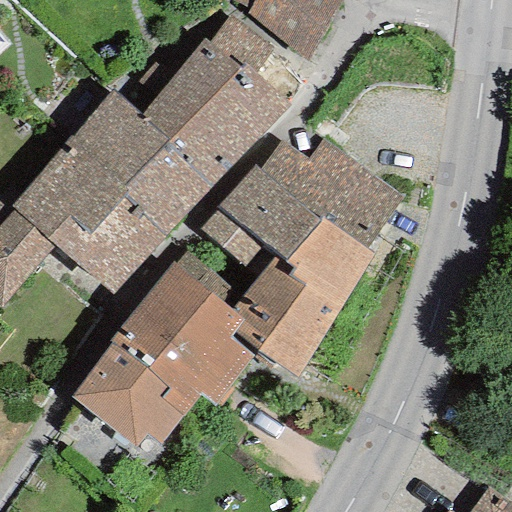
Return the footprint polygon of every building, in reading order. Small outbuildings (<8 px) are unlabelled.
[(231,0),(229,4),(283,50),(286,46),(304,61),(339,1),(338,0),(231,0)] [(204,39),(140,117),(213,184),(288,105),(253,73),(272,50),(232,16),(208,44),(204,39)] [(61,147),(164,237),(213,184),(140,117),(112,91),(61,147)] [(252,166),(198,229),(253,280),(272,255),(294,269),(287,278),(339,312),(373,254),(365,250),(400,198),(321,140),(306,161),(280,142),(257,172),(252,166)] [(164,237),(61,147),(9,205),(14,210),(55,246),(111,296),(164,237)] [(0,308),(55,246),(14,210),(11,214),(0,204),(0,308)] [(171,264),(109,341),(167,387),(158,398),(181,416),(198,395),(212,406),(252,356),(227,337),(231,332),(241,319),(230,310),(241,295),(186,252),(174,267),(171,264)] [(294,269),(272,255),(253,280),(241,295),(230,310),(241,319),(231,332),(296,377),(339,312),(287,278),(294,269)] [(167,387),(109,341),(70,398),(137,447),(146,435),(159,444),(181,416),(158,398),(167,387)] [(451,511),(448,509),(446,511),(511,511),(511,505),(488,487),(470,511),(451,511)]
